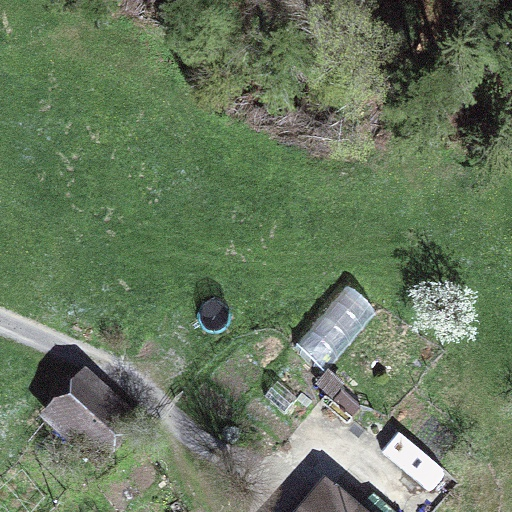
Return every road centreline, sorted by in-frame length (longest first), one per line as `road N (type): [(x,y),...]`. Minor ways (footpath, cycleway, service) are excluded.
road 1 (track): [(193,502),(189,443),(139,386),(0,334)]
road 2 (track): [(261,511),(326,439),(406,511)]
